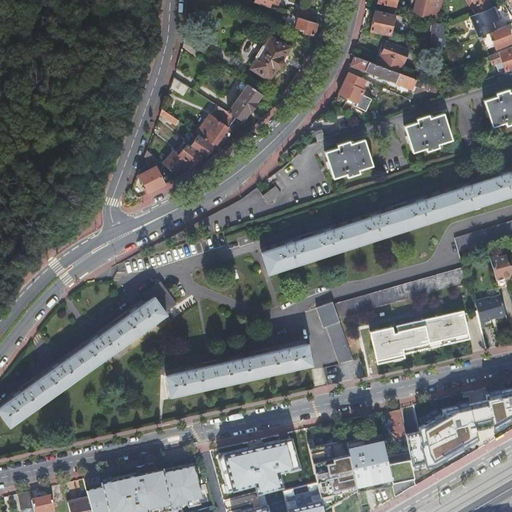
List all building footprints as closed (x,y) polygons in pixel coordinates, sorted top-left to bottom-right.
[(255,0),(254,4),(270,9),(272,4),(276,5),(278,4),(279,0),(255,0)] [(443,2),(444,2),(444,0),(417,0),(415,14),(436,19),(439,10),(440,11),(443,2)] [(472,0),(466,0),(471,8),(476,6),(472,0)] [(471,8),(475,15),(492,8),(487,0),(472,0),(476,6),(471,8)] [(475,15),(470,17),(475,29),(493,21),(492,18),(499,15),(495,6),(492,8),(475,15)] [(298,18),(310,22),(313,13),(298,9),(296,17),(298,18)] [(375,11),(370,32),(390,36),(394,15),(375,11)] [(310,22),(298,18),(296,28),(304,30),(303,32),(314,35),(317,24),(310,22)] [(436,23),(432,45),(446,48),(445,41),(444,25),(436,23)] [(511,42),(511,39),(506,26),(490,33),(496,49),(511,42)] [(256,57),(256,60),(251,69),(269,80),(276,69),(280,68),(284,62),(283,59),(290,48),(271,36),(266,44),(263,47),(256,57)] [(445,41),(446,48),(446,50),(460,45),(457,37),(445,41)] [(386,43),(378,65),(399,73),(408,51),(386,43)] [(506,72),(511,70),(511,47),(489,57),(491,64),(497,63),(498,65),(503,64),(506,72)] [(413,90),(416,80),(399,73),(378,65),(354,56),(351,65),(403,85),(402,86),(413,90)] [(349,72),(338,93),(358,102),(356,107),(367,111),(372,98),(362,94),(366,87),(363,86),(366,80),(349,72)] [(189,88),(174,78),(170,89),(183,97),(189,88)] [(261,94),(248,85),(228,113),(236,118),(242,122),(250,111),(251,111),(256,103),(261,94)] [(495,93),(496,96),(484,100),(492,126),(505,122),(506,125),(511,123),(511,91),(509,92),(508,89),(495,93)] [(236,118),(228,113),(219,107),(214,113),(231,124),(236,118)] [(180,121),(162,109),(160,115),(176,126),(180,121)] [(416,119),(417,122),(404,126),(413,152),(426,147),(427,151),(439,147),(438,143),(452,139),(443,113),(430,117),(429,114),(416,119)] [(214,145),(216,146),(220,140),(223,136),(228,129),(211,117),(206,124),(204,122),(196,133),(199,135),(214,145)] [(313,134),(316,143),(324,140),(320,131),(313,134)] [(191,146),(202,155),(205,157),(214,145),(199,135),(191,146)] [(337,144),(338,147),(325,151),(333,177),(346,173),(347,176),(360,172),(359,169),(373,165),(364,139),(351,143),(350,140),(337,144)] [(184,141),(175,152),(179,155),(188,144),(184,141)] [(164,165),(174,174),(185,161),(193,167),(202,155),(191,146),(188,144),(179,155),(175,152),(164,165)] [(147,150),(144,156),(151,163),(156,158),(147,150)] [(165,184),(156,167),(138,175),(143,181),(149,193),(165,184)] [(511,193),(511,171),(261,252),(267,273),(511,193)] [(281,194),(275,187),(263,195),(268,203),(281,194)] [(458,253),(459,252),(486,244),(511,237),(511,236),(511,221),(454,239),(458,253)] [(495,256),(490,257),(496,280),(504,278),(509,278),(511,270),(511,266),(511,264),(509,265),(507,257),(502,255),(497,257),(495,256)] [(326,327),(339,363),(354,360),(347,341),(338,318),(468,281),(464,267),(333,304),(332,301),(316,308),(323,328),(326,327)] [(504,278),(496,280),(498,289),(505,287),(509,278),(504,278)] [(149,292),(152,296),(0,405),(0,412),(9,425),(165,313),(164,311),(175,303),(161,283),(149,292)] [(475,306),(480,325),(490,322),(489,320),(506,315),(500,295),(489,298),(489,297),(474,302),(475,306)] [(392,329),(370,335),(370,336),(371,336),(371,337),(372,337),(373,338),(374,338),(374,337),(376,345),(372,345),(372,346),(373,346),(376,363),(403,357),(402,353),(401,348),(467,333),(462,311),(442,315),(442,316),(441,316),(441,317),(440,317),(440,318),(441,323),(438,324),(437,319),(438,318),(437,316),(436,317),(421,321),(422,322),(423,322),(424,327),(421,328),(420,323),(419,322),(418,322),(396,327),(398,332),(393,333),(392,329)] [(370,334),(370,335),(392,329),(391,325),(390,326),(391,327),(376,330),(375,329),(374,329),(374,330),(372,331),(371,331),(371,332),(370,333),(370,334)] [(401,348),(402,353),(468,338),(467,333),(401,348)] [(311,364),(306,344),(166,375),(170,395),(311,364)] [(418,433),(405,435),(412,469),(434,465),(477,438),(479,448),(511,427),(511,393),(441,409),(417,425),(418,433)] [(405,435),(400,409),(390,411),(396,441),(406,440),(405,435)] [(386,457),(386,456),(381,433),(346,441),(356,491),(392,483),(389,471),(386,457)] [(293,435),(220,454),(229,490),(254,483),(256,492),(281,486),(278,474),(302,468),(293,435)] [(339,501),(356,491),(346,441),(327,445),(309,450),(316,482),(318,492),(323,511),(339,501)] [(446,470),(441,464),(414,481),(421,491),(461,466),(458,462),(446,470)] [(103,488),(87,492),(92,511),(155,511),(202,501),(193,467),(162,474),(162,471),(102,486),(103,488)] [(322,511),(323,511),(318,492),(299,496),(297,488),(283,491),(283,493),(285,502),(287,511),(322,511)] [(31,511),(31,508),(28,494),(19,496),(22,511),(31,511)] [(48,511),(54,511),(51,496),(31,500),(33,511),(48,511)] [(91,511),(88,498),(68,503),(69,511),(91,511)] [(268,511),(266,503),(233,511),(268,511)]
